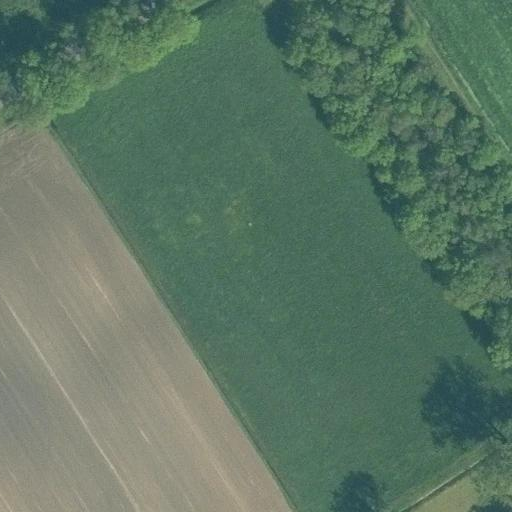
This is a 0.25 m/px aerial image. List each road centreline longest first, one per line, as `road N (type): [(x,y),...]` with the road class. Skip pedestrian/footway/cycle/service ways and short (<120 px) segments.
road 1 (track): [(511,182),(395,0)]
road 2 (tertiary): [(0,99),(169,0)]
